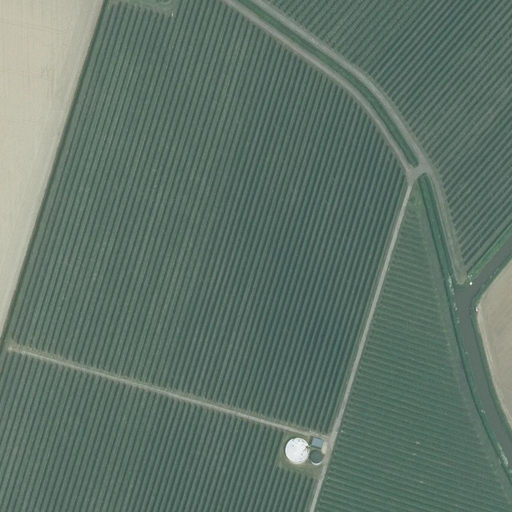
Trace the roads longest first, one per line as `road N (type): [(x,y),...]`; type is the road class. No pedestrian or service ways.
road 1 (track): [(254,0),(372,86),(432,176),(463,284)]
road 2 (track): [(228,0),(350,86),(412,173),(410,185)]
